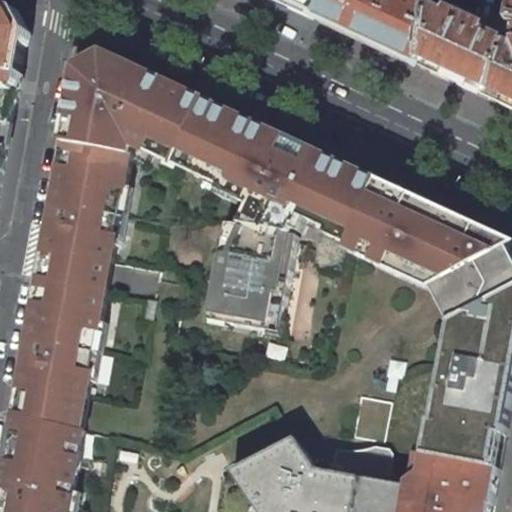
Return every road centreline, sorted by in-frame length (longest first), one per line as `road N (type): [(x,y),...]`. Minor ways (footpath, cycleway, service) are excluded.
road 1 (primary): [(511,174),(141,0)]
road 2 (residential): [(65,0),(18,261)]
